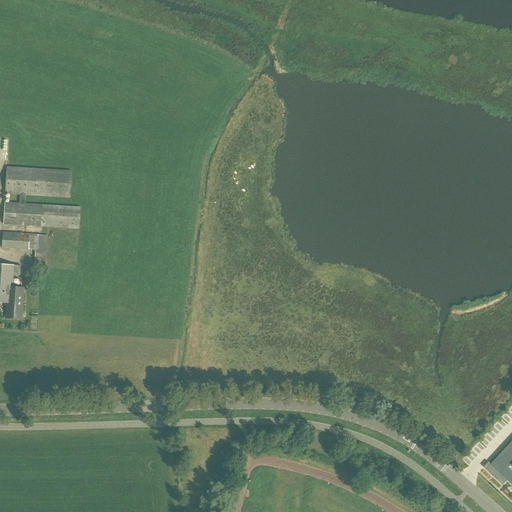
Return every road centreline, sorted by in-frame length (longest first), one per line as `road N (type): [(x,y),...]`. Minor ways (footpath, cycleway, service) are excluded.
road 1 (secondary): [(497,511),(397,435),(322,409),(254,403),(0,412)]
road 2 (residential): [(236,511),(245,471),(264,461),(357,490),(395,511)]
